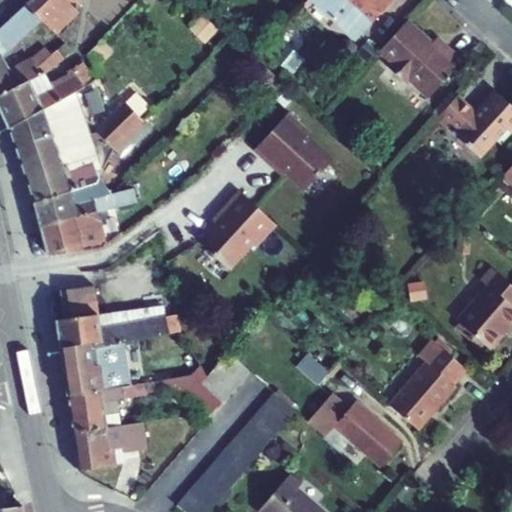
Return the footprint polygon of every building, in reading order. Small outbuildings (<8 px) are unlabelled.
[(66,1),(66,0),(30,0),(26,4),(42,21),(55,33),(77,11),(66,1)] [(392,0),(312,0),(356,40),(392,0)] [(17,45),(42,21),(26,4),(0,28),(0,94),(40,74),(37,68),(32,59),(10,71),(3,58),(12,49),(16,53),(20,48),(17,45)] [(407,21),(379,52),(391,63),(388,67),(405,83),(409,79),(429,98),(463,61),(447,47),(442,53),(432,44),(407,21)] [(442,53),(447,47),(437,38),(432,44),(442,53)] [(103,40),(86,56),(98,68),(114,52),(103,40)] [(37,68),(51,57),(46,49),(32,59),(37,68)] [(52,88),(44,73),(64,60),(58,52),(51,57),(37,68),(40,74),(0,94),(0,111),(8,129),(75,92),(84,87),(73,71),(68,73),(71,78),(52,88)] [(84,87),(95,81),(82,63),(72,70),(73,71),(84,87)] [(477,112),(458,95),(436,119),(447,129),(451,125),(459,132),(457,134),(481,157),(497,140),(501,144),(511,132),(511,105),(496,91),(489,99),(486,97),(481,104),(483,106),(477,112)] [(112,150),(142,121),(124,102),(95,131),(97,133),(90,136),(75,92),(8,129),(33,203),(68,192),(95,182),(97,177),(99,174),(112,150)] [(288,113),(254,149),(274,168),(277,165),(286,173),(305,190),(332,160),(307,137),(310,134),(288,113)] [(143,121),(151,128),(154,125),(147,117),(143,121)] [(142,121),(112,150),(120,158),(151,128),(143,121),(142,122),(142,121)] [(97,177),(95,182),(68,192),(71,205),(110,195),(111,195),(97,177)] [(134,189),(110,195),(113,207),(136,201),(134,189)] [(110,195),(71,205),(68,192),(33,203),(39,227),(96,211),(113,207),(110,195)] [(256,247),(275,225),(239,192),(221,212),(224,214),(198,242),(229,270),(252,244),(256,247)] [(96,239),(102,235),(96,211),(39,227),(47,256),(101,249),(102,249),(96,239)] [(105,246),(102,235),(96,239),(102,249),(105,246)] [(487,286),(456,322),(458,323),(484,346),(489,350),(511,322),(511,306),(511,307),(511,306),(511,286),(492,269),(481,281),(487,286)] [(64,319),(56,321),(59,348),(94,343),(95,348),(124,342),(179,331),(176,315),(165,317),(99,326),(98,317),(94,286),(60,291),(64,319)] [(164,308),(98,317),(99,326),(165,317),(164,308)] [(480,350),(484,346),(458,323),(454,328),(480,350)] [(453,385),(466,370),(432,340),(419,355),(426,362),(388,405),(417,430),(429,416),(427,414),(433,407),(435,409),(455,387),(453,385)] [(130,386),(124,342),(95,348),(94,343),(59,348),(66,396),(130,386)] [(207,376),(200,384),(221,402),(248,370),(227,353),(207,376)] [(162,391),(160,381),(130,386),(66,396),(71,433),(120,426),(117,400),(147,396),(146,394),(162,391)] [(295,412),(274,394),(273,393),(264,405),(285,423),(295,412)] [(331,395),(308,421),(326,437),(334,427),(381,467),(402,443),(380,425),(377,428),(352,406),(349,410),(331,395)] [(377,428),(380,425),(355,403),(352,406),(377,428)] [(285,423),(264,405),(254,416),(275,435),(285,423)] [(275,435),(254,416),(244,427),(266,446),(274,436),(275,435)] [(120,426),(71,433),(77,471),(115,466),(113,450),(123,448),(123,453),(146,450),(143,423),(120,426)] [(266,446),(244,427),(234,438),(256,457),(266,446)] [(256,457),(234,438),(225,450),(246,468),(256,457)] [(113,450),(115,466),(125,464),(123,453),(123,448),(113,450)] [(246,468),(225,450),(215,461),(236,480),(246,468)] [(236,480),(215,461),(205,472),(227,491),(236,480)] [(227,491),(205,472),(195,483),(217,502),(227,491)] [(321,511),(296,490),(300,485),(289,475),(258,511),(321,511)] [(208,511),(217,502),(195,483),(186,495),(205,511),(208,511)] [(205,511),(186,495),(176,506),(183,511),(205,511)]
